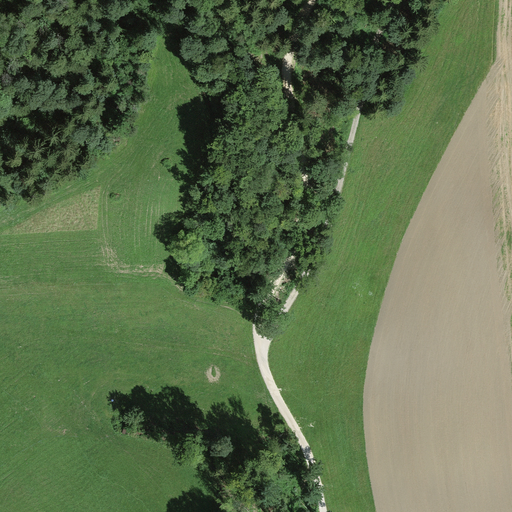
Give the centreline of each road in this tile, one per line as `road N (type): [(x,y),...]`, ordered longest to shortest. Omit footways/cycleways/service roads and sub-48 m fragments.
road 1 (track): [(257,338),(285,309),(312,255),(355,84),(391,0)]
road 2 (track): [(257,338),(264,300),(300,219),(303,173),(288,58),(311,0)]
road 3 (track): [(329,511),(257,338)]
